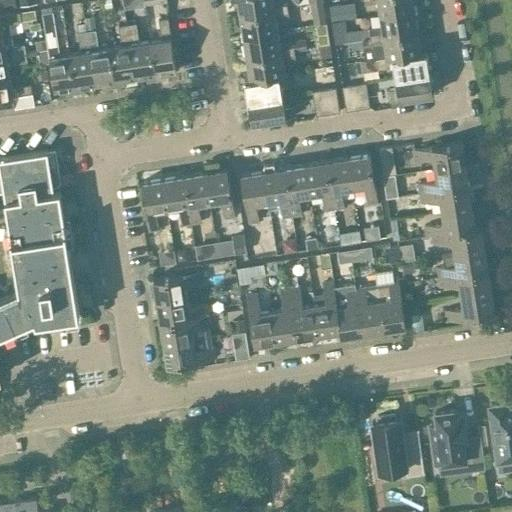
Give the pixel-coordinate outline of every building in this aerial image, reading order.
[(17,7),(15,0),(3,0),(5,9),(17,7)] [(237,0),(240,14),(289,6),(288,0),(237,0)] [(413,0),(364,0),(365,3),(378,1),(380,13),(414,8),(417,8),(416,7),(414,7),(413,0)] [(322,1),(310,3),(314,24),(326,22),(322,1)] [(346,18),(343,2),(329,4),(332,21),(346,18)] [(291,15),(289,6),(240,14),(243,34),(241,34),(241,36),(243,35),(279,30),(277,17),(291,15)] [(418,29),(414,8),(380,13),(382,26),(369,28),(370,36),(418,29)] [(0,34),(11,33),(9,22),(29,19),(28,10),(0,13),(0,34)] [(137,20),(135,10),(126,12),(128,22),(137,20)] [(52,14),(43,16),(46,35),(46,38),(48,48),(50,62),(51,69),(54,89),(65,87),(66,92),(75,91),(76,94),(70,52),(59,54),(56,33),(55,34),(52,14)] [(94,15),(85,16),(87,28),(95,27),(94,15)] [(162,38),(150,39),(157,81),(157,78),(166,76),(165,71),(176,69),(171,36),(168,16),(159,18),(162,38)] [(39,21),(29,22),(30,30),(41,28),(39,21)] [(136,21),(127,22),(136,76),(146,74),(147,79),(156,78),(156,81),(157,81),(150,39),(139,41),(136,21)] [(125,78),(136,76),(127,22),(118,24),(122,44),(111,46),(117,87),(117,84),(126,83),(125,78)] [(96,27),(87,28),(95,82),(106,81),(107,86),(116,84),(116,87),(117,87),(110,46),(99,47),(96,27)] [(81,50),(70,52),(76,94),(77,93),(76,91),(85,89),(85,84),(95,82),(87,28),(78,30),(81,50)] [(346,40),(344,28),(335,30),(337,42),(346,40)] [(371,37),(362,38),(365,59),(377,57),(426,49),(425,44),(420,45),(418,29),(371,37)] [(279,30),(243,35),(247,57),(307,47),(306,38),(281,42),(279,30)] [(11,33),(0,34),(0,55),(33,50),(34,50),(33,41),(25,42),(13,44),(11,33)] [(46,38),(36,40),(37,50),(37,49),(39,49),(48,48),(46,38)] [(330,56),(328,45),(319,46),(320,58),(330,56)] [(249,72),(244,73),(245,78),(286,72),(284,60),(308,56),(307,47),(247,57),(249,72)] [(39,49),(37,49),(40,64),(50,62),(48,48),(39,49)] [(430,71),(426,49),(377,57),(379,68),(394,66),(396,77),(430,71)] [(0,75),(10,74),(8,63),(28,60),(34,59),(33,50),(0,55),(0,75)] [(49,77),(47,69),(34,71),(35,80),(49,77)] [(245,78),(248,100),(284,94),(282,83),(291,82),(289,71),(286,72),(245,78)] [(430,71),(396,77),(397,86),(388,87),(390,100),(433,93),(430,71)] [(10,74),(0,75),(0,107),(14,105),(13,95),(33,92),(31,82),(11,86),(10,74)] [(366,81),(354,83),(358,108),(370,106),(366,81)] [(354,83),(342,85),(346,110),(358,108),(354,83)] [(336,86),(324,88),(328,112),(340,111),(336,86)] [(324,88),(312,90),(316,114),(328,112),(324,88)] [(285,103),(284,94),(248,100),(252,121),(295,115),(293,102),(285,103)] [(434,156),(435,166),(465,162),(461,141),(412,148),(414,159),(434,156)] [(0,329),(34,315),(36,318),(79,312),(73,274),(69,249),(60,189),(59,189),(54,190),(53,186),(58,185),(58,184),(60,182),(60,181),(61,181),(58,165),(57,160),(55,149),(48,150),(47,150),(47,149),(0,156),(0,191),(3,191),(4,197),(18,280),(23,291),(0,301),(0,329)] [(348,156),(353,185),(365,183),(368,202),(378,200),(370,152),(348,156)] [(348,156),(327,159),(334,207),(345,205),(342,187),(353,185),(348,156)] [(325,208),(334,207),(327,159),(306,163),(310,191),(322,190),(325,208)] [(394,159),(381,161),(383,175),(396,173),(394,159)] [(418,182),(419,191),(468,183),(465,162),(435,166),(437,179),(418,182)] [(306,163),(285,166),(292,214),(303,212),(300,193),(310,191),(306,163)] [(263,169),(268,199),(269,207),(281,205),(283,215),(292,214),(285,166),(263,169)] [(227,167),(205,170),(210,200),(222,199),(225,217),(235,216),(227,167)] [(257,200),(268,199),(263,169),(241,173),(249,221),(260,219),(257,200)] [(198,202),(210,200),(205,170),(184,174),(192,223),(201,221),(198,202)] [(192,223),(184,174),(163,177),(168,207),(179,205),(182,224),(192,223)] [(156,209),(168,207),(163,177),(141,181),(148,230),(159,228),(156,209)] [(440,198),(442,209),(471,204),(468,183),(419,191),(421,201),(440,198)] [(393,185),(385,186),(387,197),(398,195),(397,188),(393,185)] [(475,226),(471,204),(442,209),(444,221),(424,224),(426,234),(481,225),(475,226)] [(396,218),(391,219),(394,239),(399,238),(396,218)] [(453,240),(455,252),(484,247),(481,225),(426,234),(426,235),(432,234),(433,244),(453,240)] [(359,229),(346,232),(348,242),(361,240),(359,229)] [(316,236),(305,238),(307,249),(318,247),(316,236)] [(296,240),(286,242),(288,252),(298,250),(296,240)] [(245,251),(243,241),(232,243),(233,253),(245,251)] [(400,245),(389,247),(391,256),(401,255),(400,245)] [(365,258),(363,246),(351,248),(353,260),(365,258)] [(488,268),(484,247),(455,252),(457,263),(437,266),(438,276),(488,268)] [(349,248),(339,250),(339,255),(340,258),(350,256),(349,248)] [(187,250),(177,252),(178,261),(189,260),(187,250)] [(315,254),(307,255),(309,269),(318,268),(315,254)] [(416,270),(414,259),(402,261),(404,272),(416,270)] [(276,260),(264,262),(266,274),(278,272),(276,260)] [(248,264),(235,266),(238,283),(251,281),(248,264)] [(460,283),(462,295),(491,290),(488,268),(438,276),(440,286),(460,283)] [(202,270),(153,277),(157,299),(187,294),(185,283),(204,280),(202,270)] [(398,276),(376,279),(376,282),(384,328),(406,325),(398,276)] [(326,300),(314,302),(319,333),(340,329),(333,286),(332,280),(323,281),(326,300)] [(365,284),(355,286),(362,332),(384,328),(376,282),(365,284)] [(354,283),(333,286),(340,329),(340,335),(362,332),(355,286),(354,283)] [(300,285),(290,287),(297,336),(319,333),(314,302),(303,304),(300,285)] [(271,309),(276,339),(297,336),(290,287),(280,289),(283,307),(271,309)] [(495,312),(491,290),(462,295),(464,306),(444,309),(445,320),(495,312)] [(254,343),(276,339),(271,309),(261,310),(258,292),(247,294),(254,343)] [(157,299),(160,321),(209,313),(207,304),(189,307),(187,294),(157,299)] [(209,313),(160,321),(164,342),(212,334),(209,313)] [(244,318),(233,320),(234,330),(245,328),(244,318)] [(216,356),(212,334),(164,342),(167,364),(216,356)] [(248,357),(246,344),(232,347),(234,359),(248,357)] [(507,401),(490,403),(498,457),(511,454),(511,404),(511,405),(507,406),(507,401)] [(437,422),(430,423),(436,465),(438,464),(465,461),(466,474),(485,471),(480,434),(466,436),(464,419),(460,419),(458,408),(436,411),(437,422)] [(378,419),(373,420),(379,468),(406,465),(407,474),(424,472),(418,428),(417,428),(417,432),(403,434),(400,416),(395,417),(395,413),(377,415),(378,419)] [(244,488),(243,473),(218,475),(220,490),(244,488)] [(0,511),(49,511),(49,508),(38,509),(36,495),(14,498),(0,500),(0,511)]
